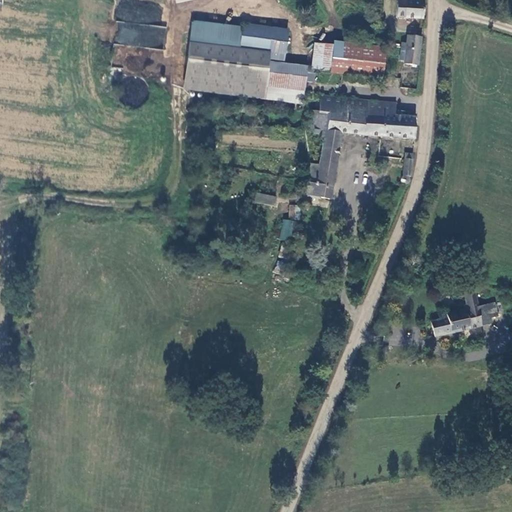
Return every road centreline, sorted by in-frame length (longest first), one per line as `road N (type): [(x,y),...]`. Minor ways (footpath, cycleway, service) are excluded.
road 1 (tertiary): [(434,12),(420,174),(287,511)]
road 2 (track): [(23,204),(159,198),(177,164),(179,23),(189,13),(244,6)]
road 3 (track): [(0,452),(23,204)]
